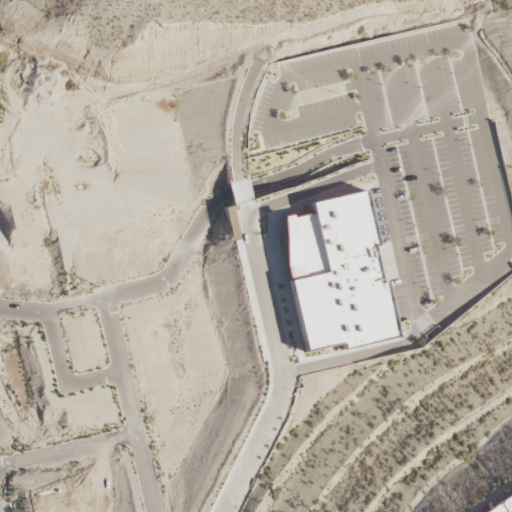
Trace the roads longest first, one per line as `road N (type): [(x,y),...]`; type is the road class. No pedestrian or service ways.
road 1 (residential): [(224,511),(281,391),(243,201)]
road 2 (residential): [(239,182),(235,141),(258,62)]
